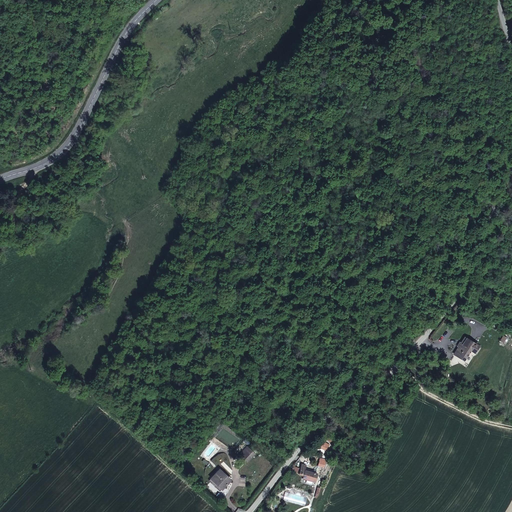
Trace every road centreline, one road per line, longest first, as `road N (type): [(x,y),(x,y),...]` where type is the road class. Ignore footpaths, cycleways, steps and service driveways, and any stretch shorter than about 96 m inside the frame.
road 1 (residential): [(296,455),(482,234),(511,153)]
road 2 (secondary): [(156,0),(121,40),(69,144),(34,169),(0,179)]
